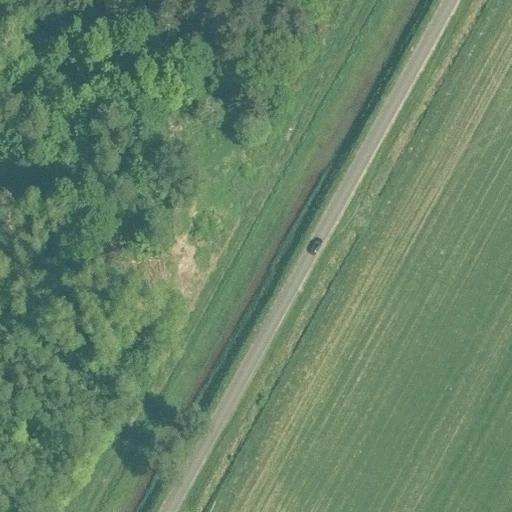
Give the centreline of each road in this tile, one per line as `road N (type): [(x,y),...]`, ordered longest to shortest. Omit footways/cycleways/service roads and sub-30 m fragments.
road 1 (unclassified): [(167,511),(451,0)]
road 2 (track): [(112,511),(386,0)]
